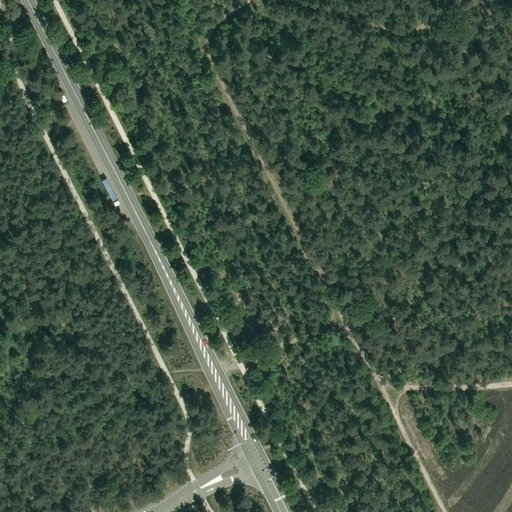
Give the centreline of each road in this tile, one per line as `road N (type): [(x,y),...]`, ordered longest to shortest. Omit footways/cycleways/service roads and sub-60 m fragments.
road 1 (track): [(254,0),(211,28),(208,59),(444,511)]
road 2 (secondary): [(257,459),(26,0)]
road 3 (track): [(492,0),(403,32),(294,0)]
road 4 (track): [(344,321),(215,373)]
road 5 (track): [(511,383),(380,385)]
road 6 (unclassified): [(257,459),(149,511)]
